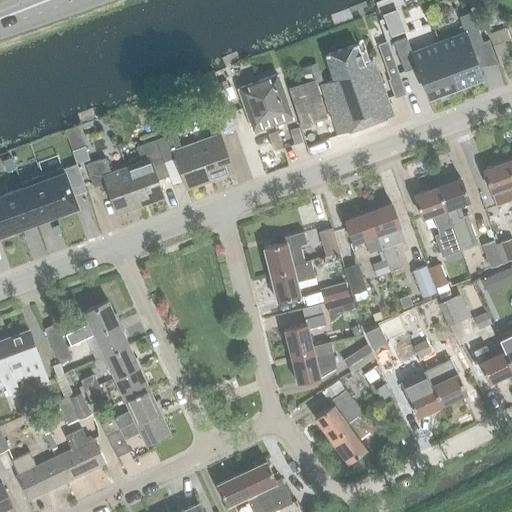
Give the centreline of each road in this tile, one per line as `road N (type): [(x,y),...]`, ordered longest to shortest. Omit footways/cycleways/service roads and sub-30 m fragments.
road 1 (residential): [(221,211),(511,104)]
road 2 (residential): [(275,422),(320,482),(353,495),(511,421)]
road 3 (residential): [(116,249),(209,451)]
road 4 (residential): [(275,422),(221,211)]
road 5 (residential): [(84,511),(209,451)]
road 6 (residential): [(0,293),(116,249)]
